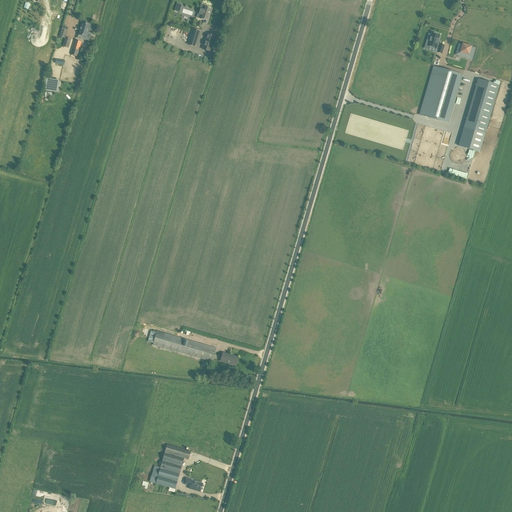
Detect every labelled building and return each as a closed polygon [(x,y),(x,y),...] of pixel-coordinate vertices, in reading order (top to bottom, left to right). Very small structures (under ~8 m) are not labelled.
[(204,7),(202,14),(199,13),(197,17),(205,20),(204,23),(207,24),(207,23),(211,9),(208,8),(208,7),(205,6),(204,7)] [(85,37),(89,26),(81,24),(78,35),(85,37)] [(480,32),(472,33),(472,41),(480,41),(480,32)] [(439,35),(431,33),(431,35),(429,34),(428,39),(429,39),(429,41),(430,41),(428,46),(436,48),(438,49),(437,52),(442,53),(444,46),(439,44),(439,45),(438,45),(438,44),(437,44),(439,35)] [(214,36),(207,34),(203,49),(209,51),(214,36)] [(65,37),(63,46),(68,48),(71,39),(65,37)] [(195,47),(198,39),(191,37),(188,45),(195,47)] [(75,40),(71,54),(77,56),(82,42),(75,40)] [(469,54),(471,47),(471,46),(463,44),(461,52),(460,52),(461,52),(468,54),(468,55),(469,55),(469,54)] [(448,123),(462,75),(434,67),(420,115),(448,123)] [(489,89),(490,83),(478,79),(476,86),(489,89)] [(489,89),(476,86),(464,128),(485,134),(499,86),(490,83),(489,89)] [(154,343),(153,344),(213,362),(216,348),(157,331),(156,333),(154,343)] [(223,353),(221,362),(236,366),(239,357),(223,353)] [(155,466),(150,482),(175,489),(184,458),(189,460),(191,451),(167,445),(161,468),(155,466)] [(187,478),(185,485),(190,486),(189,489),(200,492),(203,484),(192,480),(187,478)]
